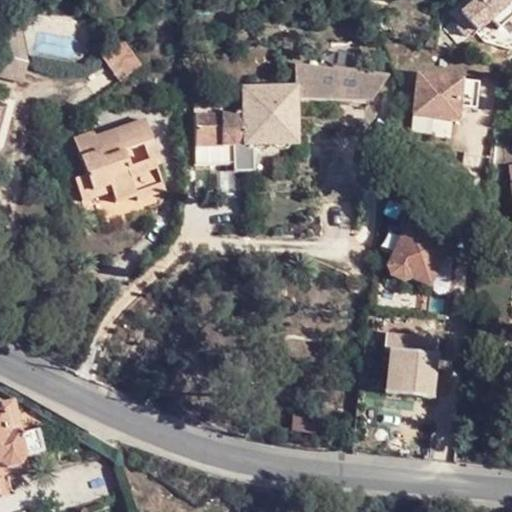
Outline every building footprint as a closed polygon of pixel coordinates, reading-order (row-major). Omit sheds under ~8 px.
[(473,0),(465,0),(449,15),(471,39),(511,3),(511,0),(482,0),(478,5),(473,0)] [(377,24),(379,36),(410,44),(403,18),(377,24)] [(163,48),(118,51),(126,78),(163,48)] [(322,88),(322,100),(368,100),(385,68),(335,69),(336,88),(322,88)] [(305,69),(305,75),(307,75),(307,100),(322,100),(322,88),(336,88),(335,69),(305,69)] [(294,75),(293,94),(295,93),(296,100),(307,100),(307,75),(305,75),(294,75)] [(295,93),(293,94),(243,94),(243,120),(216,120),(193,120),(194,149),(233,148),(253,148),(296,147),(296,100),(295,93)] [(486,119),(431,99),(426,114),(480,134),(486,119)] [(193,104),(193,120),(216,120),(216,103),(193,104)] [(181,110),(172,110),(171,119),(180,120),(181,110)] [(155,169),(166,176),(156,128),(104,138),(103,133),(83,137),(91,174),(135,173),(132,157),(151,153),(155,169)] [(72,140),(63,142),(69,177),(78,176),(72,140)] [(233,148),(194,149),(193,169),(233,169),(233,148)] [(254,177),(253,148),(233,148),(233,169),(233,177),(254,177)] [(135,173),(91,174),(78,177),(83,200),(112,194),(115,207),(136,203),(137,208),(164,202),(158,177),(166,176),(155,169),(135,173)] [(447,246),(405,227),(402,234),(390,229),(380,251),(392,257),(385,271),(389,279),(401,285),(408,280),(427,289),(447,246)] [(434,399),(437,337),(384,335),(381,396),(434,399)] [(0,406),(0,413),(14,410),(12,403),(0,406)] [(26,457),(14,410),(0,413),(0,463),(1,463),(26,457)] [(39,430),(20,435),(26,457),(45,452),(39,430)] [(26,457),(1,463),(10,469),(21,466),(26,457)]
